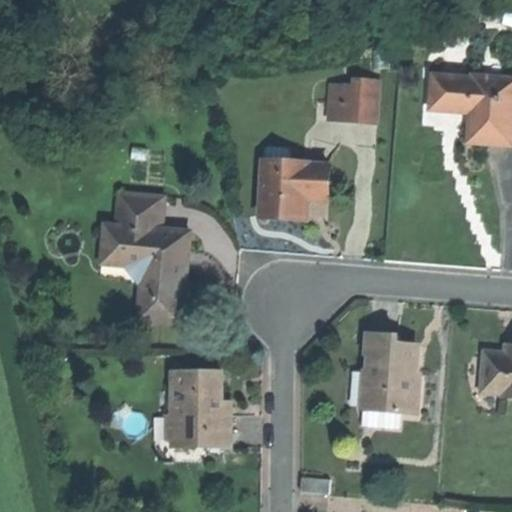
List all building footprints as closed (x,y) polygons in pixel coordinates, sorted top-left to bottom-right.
[(434,77),(432,111),(471,113),(482,114),(480,144),(496,145),(511,145),(511,79),(475,77),(475,80),(434,77)] [(358,122),(376,123),(378,84),(356,83),(356,90),(332,88),(331,104),(345,105),(345,121),(358,122)] [(330,120),(345,121),(345,105),(331,104),(330,120)] [(469,143),(480,144),(482,114),(471,113),(469,143)] [(266,152),(265,163),(290,164),(291,154),(266,152)] [(265,163),(262,218),(306,221),(308,191),(309,168),(310,166),(290,164),(265,163)] [(330,169),(309,168),(308,191),(328,193),(330,169)] [(328,193),(308,191),(306,221),(326,222),(328,193)] [(134,234),(145,234),(144,201),(133,202),(134,234)] [(145,234),(179,233),(178,201),(144,201),(145,234)] [(145,234),(134,234),(122,234),(123,265),(158,264),(159,273),(159,283),(166,283),(167,326),(211,325),(210,278),(209,233),(179,233),(145,234)] [(158,264),(123,265),(123,274),(159,273),(158,264)] [(372,335),(365,412),(416,416),(419,384),(412,383),(416,346),(398,345),(399,337),(387,336),(372,335)] [(486,353),(483,394),(504,396),(504,399),(511,399),(511,348),(507,349),(507,355),(486,353)] [(174,416),(173,448),(231,448),(231,426),(232,402),(222,402),(222,372),(177,372),(176,392),(181,393),(180,415),(174,416)] [(302,479),(301,494),(329,495),(330,480),(302,479)]
